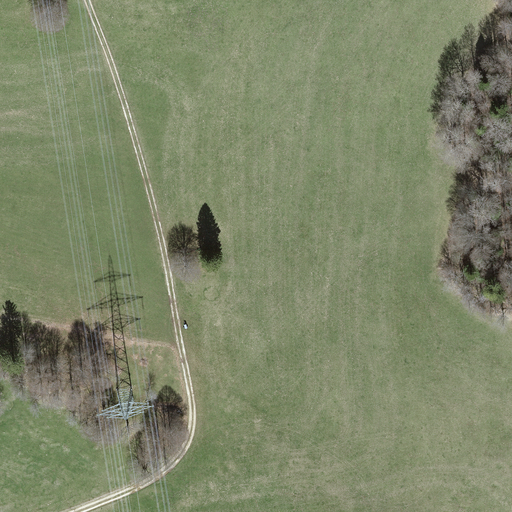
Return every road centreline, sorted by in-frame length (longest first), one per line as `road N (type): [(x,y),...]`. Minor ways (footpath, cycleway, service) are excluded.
road 1 (track): [(87,0),(153,205),(188,392)]
road 2 (track): [(77,511),(154,478),(179,456),(188,392)]
